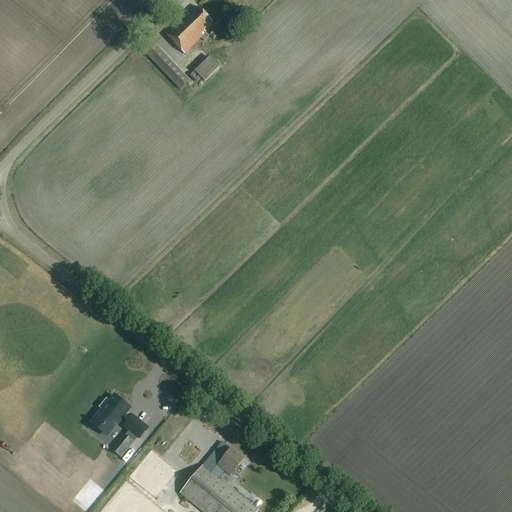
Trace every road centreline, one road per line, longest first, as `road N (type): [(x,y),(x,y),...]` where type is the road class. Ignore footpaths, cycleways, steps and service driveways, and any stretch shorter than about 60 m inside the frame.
road 1 (unclassified): [(361,511),(12,232)]
road 2 (tertiary): [(2,166),(171,0)]
